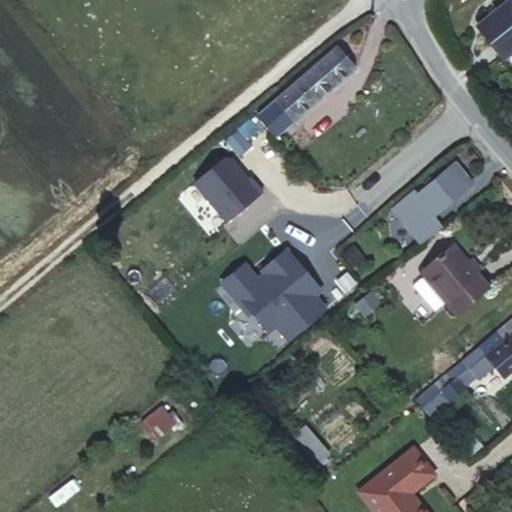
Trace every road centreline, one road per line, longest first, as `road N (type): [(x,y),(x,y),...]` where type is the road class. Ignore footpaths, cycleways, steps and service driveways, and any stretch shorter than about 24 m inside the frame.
road 1 (track): [(0,301),(362,0)]
road 2 (residential): [(396,0),(511,137)]
